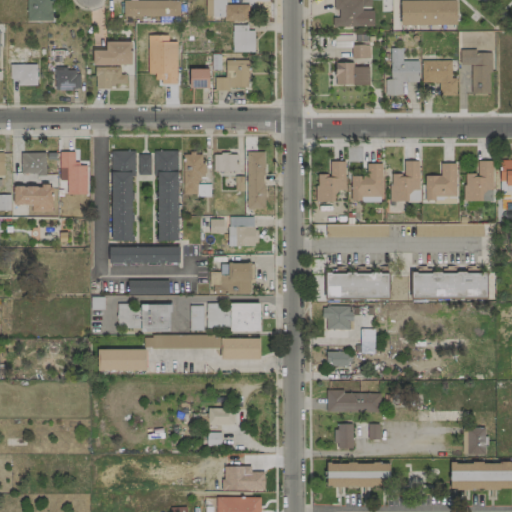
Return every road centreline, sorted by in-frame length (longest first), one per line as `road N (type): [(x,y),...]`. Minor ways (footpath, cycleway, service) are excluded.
road 1 (residential): [(0,118),(511,127)]
road 2 (residential): [(291,0),(292,511)]
